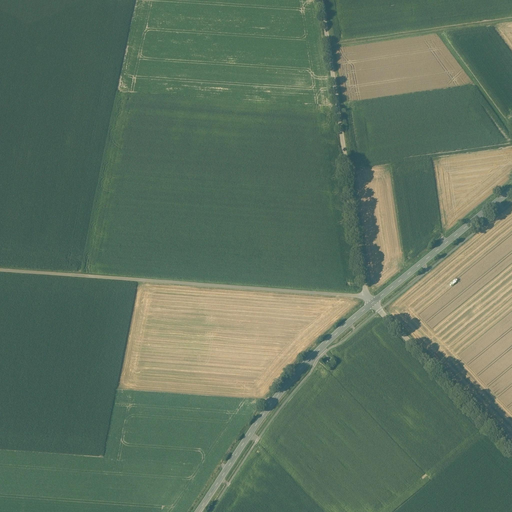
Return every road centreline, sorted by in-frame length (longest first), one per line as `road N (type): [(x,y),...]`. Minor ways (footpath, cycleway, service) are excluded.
road 1 (unclassified): [(0,270),(372,302)]
road 2 (unclassified): [(321,0),(372,302)]
road 3 (tertiary): [(198,511),(278,394),(372,302)]
road 4 (unclassified): [(372,302),(511,449)]
road 5 (track): [(327,45),(511,20)]
road 6 (tertiary): [(372,302),(511,189)]
